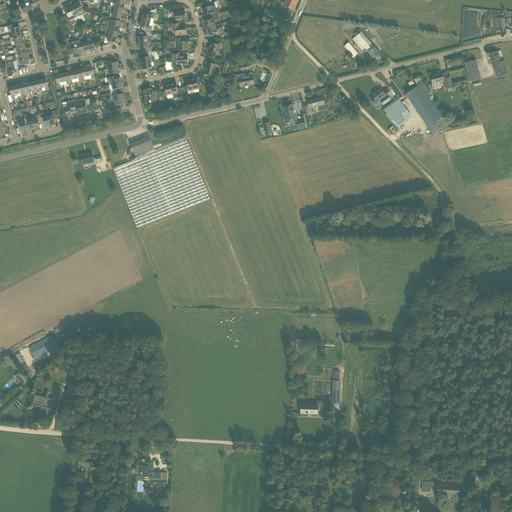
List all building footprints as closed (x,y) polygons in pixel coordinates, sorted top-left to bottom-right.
[(36,7),(38,6),(37,3),(40,1),(39,0),(28,0),(29,1),(30,1),(34,10),(36,9),(36,7)] [(124,4),(125,3),(109,0),(107,0),(107,2),(115,3),(114,7),(123,9),(124,4),(125,5),(125,4),(124,4)] [(294,10),(297,0),(285,0),(283,5),(294,10)] [(32,11),(34,10),(30,1),(29,1),(25,3),(29,10),(31,9),(32,11)] [(21,2),(19,3),(24,14),(26,13),(26,12),(29,10),(25,3),(22,4),(21,2)] [(205,15),(209,14),(211,13),(212,16),(218,14),(220,13),(218,8),(216,8),(214,2),(206,5),(207,7),(202,9),(205,15)] [(83,11),(82,7),(79,3),(75,5),(75,4),(75,5),(74,5),(80,16),(81,15),(80,12),(83,11)] [(80,16),(74,5),(73,5),(74,6),(70,8),(75,18),(76,21),(81,18),(80,16)] [(70,21),(72,20),(74,19),(75,18),(70,8),(65,10),(67,15),(64,16),(67,22),(70,21)] [(171,10),(171,15),(171,16),(175,16),(176,20),(185,20),(184,12),(181,13),(181,9),(171,10)] [(277,13),(265,9),(263,16),(274,20),(274,19),(276,13),(277,13)] [(146,14),(143,13),(141,20),(149,22),(150,18),(154,19),(156,10),(154,10),(151,11),(150,12),(146,11),(146,14)] [(211,20),(209,20),(205,22),(207,28),(215,25),(214,22),(220,20),(218,14),(212,16),(210,16),(211,20)] [(121,21),(106,18),(106,21),(103,20),(103,23),(108,24),(119,27),(120,27),(120,26),(119,26),(121,21)] [(145,32),(151,32),(152,26),(148,26),(149,22),(141,20),(140,27),(143,27),(142,31),(142,32),(145,32)] [(186,26),(180,26),(180,23),(177,23),(173,23),(170,24),(170,28),(174,28),(174,33),(175,33),(175,36),(179,36),(179,38),(182,37),(182,35),(187,35),(186,26)] [(19,27),(17,27),(16,27),(16,24),(7,26),(9,32),(12,31),(12,34),(21,32),(20,29),(21,29),(20,29),(19,27)] [(209,35),(214,33),(216,32),(217,35),(224,33),(222,27),(217,29),(215,25),(207,28),(209,35)] [(138,42),(147,42),(147,36),(151,36),(151,32),(145,32),(145,36),(138,37),(138,42)] [(379,53),(374,47),(361,32),(353,39),(362,50),(365,48),(369,52),(368,52),(373,58),(379,53)] [(85,51),(90,50),(87,38),(84,39),(83,35),(81,36),(81,37),(85,51),(85,52),(86,51),(85,51)] [(95,49),(94,44),(92,35),(90,36),(90,37),(87,38),(90,50),(94,49),(95,49)] [(107,41),(112,42),(116,43),(117,38),(117,39),(118,38),(117,38),(117,37),(105,35),(103,35),(103,36),(105,37),(104,43),(107,43),(107,41)] [(183,38),(178,38),(176,38),(176,43),(177,43),(178,50),(188,49),(187,42),(185,42),(185,41),(183,41),(183,38)] [(14,48),(14,50),(26,48),(25,45),(26,45),(25,45),(24,42),(23,42),(23,43),(15,44),(15,45),(16,45),(17,48),(14,48)] [(68,43),(70,49),(72,48),(74,54),(79,52),(77,43),(72,45),(71,42),(68,43)] [(138,48),(143,48),(145,48),(145,53),(151,52),(151,48),(153,48),(153,43),(151,42),(147,42),(138,42),(138,48)] [(354,57),(358,53),(349,42),(345,46),(351,53),(354,57)] [(207,53),(212,54),(218,56),(220,45),(211,43),(210,47),(209,47),(208,48),(208,49),(207,53)] [(490,53),(492,63),(493,63),(496,74),(507,71),(504,60),(500,61),(498,51),(490,53)] [(146,57),(145,58),(140,59),(141,64),(154,62),(154,61),(155,60),(154,55),(152,56),(151,52),(145,53),(146,57)] [(187,55),(180,56),(180,53),(178,53),(174,53),(172,54),(172,58),(176,58),(176,64),(181,64),(181,65),(188,64),(187,55)] [(28,60),(28,58),(16,61),(17,61),(14,62),(13,62),(15,70),(19,69),(27,67),(26,64),(29,64),(29,60),(28,60)] [(114,63),(113,59),(106,61),(108,69),(118,67),(117,62),(114,63)] [(511,93),(507,73),(481,79),(476,60),(464,63),(479,125),(443,134),(459,197),(511,183),(511,93)] [(239,62),(240,66),(241,71),(250,69),(249,64),(243,65),(242,61),(239,62)] [(142,70),(146,69),(149,68),(150,72),(156,71),(154,62),(141,64),(142,70)] [(203,74),(208,75),(214,76),(217,65),(205,62),(204,68),(205,68),(203,74)] [(95,78),(93,72),(92,67),(86,68),(88,76),(91,75),(92,79),(95,78)] [(108,69),(109,72),(107,74),(105,74),(105,78),(107,78),(116,76),(115,73),(119,72),(118,67),(108,69)] [(80,70),(82,81),(85,80),(84,77),(88,76),(86,68),(80,70)] [(78,78),(79,82),(82,81),(80,70),(73,71),(75,79),(78,78)] [(67,84),(70,83),(67,73),(61,74),(63,82),(64,86),(67,85),(67,84)] [(447,89),(452,88),(450,77),(450,78),(445,79),(445,78),(444,75),(442,76),(441,74),(442,73),(430,76),(432,84),(445,81),(447,87),(447,89)] [(57,86),(60,86),(60,83),(63,82),(61,74),(55,76),(57,86)] [(109,85),(122,82),(121,78),(116,79),(116,76),(107,78),(108,82),(109,85)] [(240,87),(244,86),(248,86),(248,85),(254,84),(252,76),(239,79),(240,87)] [(430,131),(445,121),(430,98),(426,92),(429,90),(419,76),(413,80),(418,86),(406,94),(408,98),(430,131)] [(185,80),(187,85),(189,94),(199,92),(196,78),(196,79),(192,80),(192,79),(185,80)] [(42,88),(45,87),(46,90),(49,90),(46,79),(40,80),(42,88)] [(34,82),(36,93),(39,92),(39,89),(42,88),(40,80),(34,82)] [(33,93),(35,93),(36,93),(34,82),(28,83),(30,91),(33,90),(33,93)] [(123,87),(122,82),(109,85),(111,93),(119,91),(118,88),(123,87)] [(26,92),(30,91),(28,83),(21,85),(24,96),(27,95),(26,92)] [(182,87),(177,88),(176,83),(170,84),(173,98),(174,99),(179,98),(179,97),(184,96),(182,87)] [(164,85),(166,91),(161,92),(163,100),(173,98),(170,84),(164,85)] [(15,86),(17,94),(20,93),(21,96),(24,96),(21,85),(15,86)] [(12,98),(15,97),(14,95),(17,94),(15,86),(9,87),(11,95),(12,98)] [(151,103),(158,102),(156,93),(152,93),(151,88),(144,90),(146,101),(151,100),(151,103)] [(378,109),(390,100),(393,97),(387,89),(383,92),(381,89),(372,95),(374,98),(371,100),(374,104),(378,109)] [(402,97),(397,89),(394,91),(399,99),(402,97)] [(114,101),(124,98),(123,94),(120,94),(119,91),(111,93),(109,94),(111,101),(114,101)] [(92,104),(92,106),(94,111),(99,110),(96,100),(99,100),(98,96),(98,95),(95,96),(95,97),(88,99),(89,105),(92,104)] [(309,108),(325,104),(323,97),(307,101),(308,106),(305,107),(307,115),(310,127),(313,126),(309,108)] [(113,106),(114,109),(123,107),(122,104),(125,103),(124,98),(114,101),(115,105),(113,106)] [(88,112),(87,108),(86,106),(89,105),(88,99),(85,99),(85,102),(81,103),(83,114),(88,112)] [(411,117),(398,100),(384,110),(397,127),(411,117)] [(72,116),(71,111),(71,109),(74,109),(72,102),(69,103),(70,106),(65,107),(67,117),(72,116)] [(74,109),(76,108),(78,115),(83,114),(81,103),(76,105),(75,102),(72,102),(74,109)] [(283,107),(287,122),(296,120),(292,105),(283,107)] [(55,111),(50,112),(47,112),(51,125),(55,124),(54,117),(57,117),(55,111)] [(41,120),(44,120),(46,127),(51,125),(47,112),(40,114),(41,120)] [(40,128),(39,123),(38,121),(41,120),(40,114),(35,115),(34,116),(35,118),(33,119),(35,129),(40,128)] [(26,125),(29,125),(30,130),(35,129),(33,119),(30,120),(30,117),(29,117),(27,117),(27,115),(26,115),(23,115),(25,121),(26,125)] [(22,120),(21,119),(16,120),(18,126),(21,125),(22,132),(27,131),(26,125),(25,121),(22,122),(22,120)] [(269,123),(263,124),(265,134),(272,132),(269,123)] [(130,144),(136,159),(113,168),(137,228),(210,199),(186,139),(185,136),(161,145),(160,142),(153,145),(149,137),(130,144)] [(81,155),(83,165),(88,164),(88,165),(91,164),(95,163),(92,153),(81,155)] [(112,171),(105,174),(109,184),(116,181),(112,171)] [(52,350),(46,338),(29,347),(35,359),(52,350)] [(20,353),(16,355),(21,363),(25,361),(20,353)] [(20,372),(15,376),(22,384),(27,380),(20,372)] [(72,400),(77,401),(80,379),(75,379),(74,385),(69,384),(67,394),(73,395),(72,400)] [(37,394),(37,395),(33,394),(31,405),(43,407),(51,409),(53,398),(48,397),(49,392),(46,392),(45,396),(37,394)] [(318,405),(301,404),(301,413),(301,414),(317,415),(317,411),(318,405)] [(79,461),(78,472),(90,473),(89,481),(99,482),(101,467),(95,467),(95,463),(79,461)] [(141,467),(141,476),(148,476),(148,483),(157,483),(157,486),(164,486),(165,483),(167,483),(167,473),(153,472),(153,466),(147,466),(147,467),(141,467)] [(459,503),(459,495),(460,483),(442,482),(442,483),(438,483),(439,482),(436,482),(436,488),(437,488),(437,494),(437,497),(453,498),(453,503),(458,503),(459,503)]
